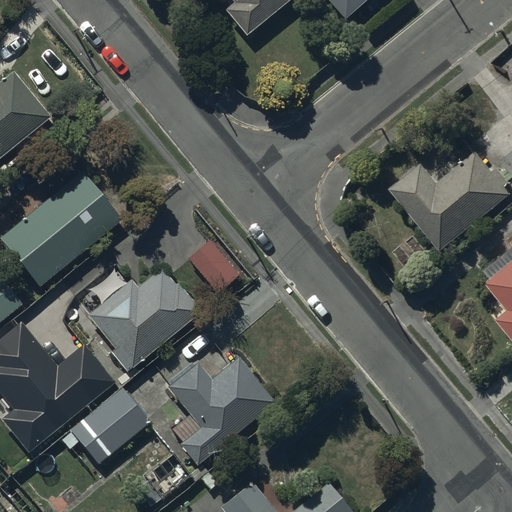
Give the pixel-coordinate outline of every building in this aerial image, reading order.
[(230,0),(234,3),(224,11),(246,38),(291,0),(230,0)] [(324,0),(343,22),(367,0),(324,0)] [(0,158),(50,118),(13,73),(0,82),(0,158)] [(423,165),(391,190),(439,252),(511,194),(511,192),(479,151),(438,184),(423,165)] [(122,223),(84,173),(0,237),(0,240),(37,289),(39,287),(122,223)] [(511,246),(483,272),(490,281),(485,286),(507,311),(495,322),(511,342),(511,242),(510,243),(511,245),(511,246)] [(137,288),(131,280),(86,317),(99,333),(90,340),(106,360),(112,355),(127,373),(200,313),(163,267),(137,288)] [(0,278),(0,323),(22,306),(0,278)] [(178,445),(196,467),(273,405),(237,361),(212,382),(198,365),(167,390),(189,417),(171,431),(180,443),(178,445)] [(132,401),(123,390),(62,441),(89,474),(149,424),(138,411),(144,406),(137,397),(132,401)] [(349,511),(328,485),(293,511),(275,511),(252,483),(220,509),(222,511),(349,511)]
